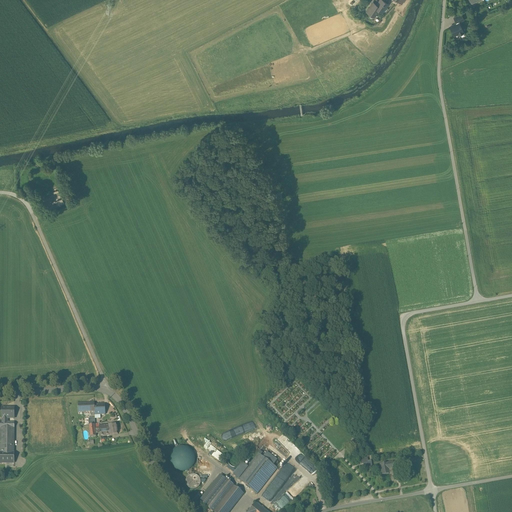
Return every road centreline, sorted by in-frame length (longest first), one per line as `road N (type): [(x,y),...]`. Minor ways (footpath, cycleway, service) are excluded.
road 1 (unclassified): [(477,301),(438,81),(444,0)]
road 2 (unclassified): [(477,301),(408,313),(401,325),(431,490)]
road 3 (unclassified): [(102,387),(29,207),(0,192)]
road 4 (residential): [(195,511),(157,473),(122,404),(102,387)]
